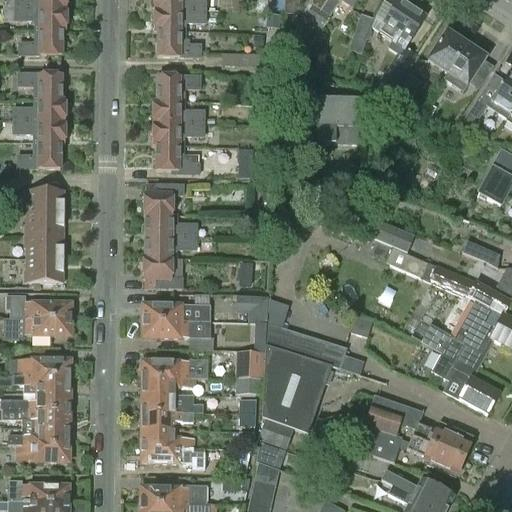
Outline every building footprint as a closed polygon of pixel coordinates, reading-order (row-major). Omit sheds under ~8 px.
[(23,0),(14,0),(14,12),(65,12),(65,0),(23,0)] [(152,0),(153,13),(204,14),(204,2),(184,1),(183,0),(152,0)] [(283,0),(283,17),(296,17),(296,0),(283,0)] [(303,21),(311,27),(328,0),(312,0),(309,6),(311,8),(303,21)] [(328,0),(311,27),(320,32),(338,5),(351,13),(359,0),(328,0)] [(383,26),(377,35),(390,44),(386,51),(397,58),(402,50),(403,51),(423,21),(397,4),(382,26),(383,26)] [(14,12),(14,26),(34,27),(34,34),(61,34),(61,35),(65,35),(65,12),(14,12)] [(152,37),(156,37),(183,38),(183,26),(203,27),(204,14),(153,13),(152,37)] [(279,17),(267,16),(266,30),(278,31),(279,17)] [(347,53),(360,58),(373,22),(359,18),(347,53)] [(18,48),(18,59),(60,59),(61,35),(61,34),(34,34),(34,48),(18,48)] [(426,64),(446,77),(464,48),(455,42),(454,39),(450,37),(447,37),(445,35),(426,64)] [(183,38),(156,37),(156,61),(199,61),(199,49),(183,49),(183,38)] [(253,38),(253,49),(262,49),(262,38),(253,38)] [(446,77),(442,83),(462,95),(465,90),(484,61),(482,60),(481,57),(477,54),(474,54),(464,48),(446,77)] [(397,58),(374,93),(385,100),(413,57),(403,51),(402,50),(397,58)] [(222,57),(222,69),(260,69),(260,57),(222,57)] [(288,57),(285,67),(308,75),(311,65),(288,57)] [(493,77),(459,128),(471,133),(490,104),(501,112),(497,117),(505,123),(508,117),(511,111),(511,77),(510,78),(507,76),(503,83),(493,77)] [(60,78),(17,78),(17,91),(33,91),(33,104),(60,105),(60,102),(60,78)] [(391,106),(405,111),(420,85),(408,78),(391,106)] [(156,80),(155,104),(182,104),(183,93),(198,93),(198,81),(156,80)] [(13,112),(12,126),(63,125),(64,102),(60,102),(60,105),(33,104),(33,111),(13,112)] [(309,147),(357,148),(357,103),(295,102),(295,131),(309,131),(309,147)] [(151,104),(151,127),(202,128),(202,115),(182,115),(182,104),(155,104),(151,104)] [(421,118),(429,122),(435,111),(427,107),(421,118)] [(12,126),(12,139),(33,139),(33,146),(59,147),(59,149),(63,149),(63,125),(12,126)] [(151,150),(155,150),(182,151),(182,140),(202,140),(202,128),(151,127),(151,150)] [(17,159),(16,172),(59,173),(59,149),(59,147),(33,146),(33,159),(17,159)] [(182,151),(155,150),(154,174),(181,175),(181,178),(197,178),(197,159),(182,159),(182,151)] [(237,153),(237,181),(251,181),(251,153),(237,153)] [(511,161),(500,155),(490,173),(494,175),(483,196),(501,205),(508,193),(511,194),(511,161)] [(142,220),(144,220),(175,220),(175,219),(170,219),(171,199),(181,199),(181,190),(170,190),(170,193),(161,193),(161,189),(155,189),(144,189),(144,197),(143,197),(142,220)] [(23,194),(23,218),(62,218),(63,194),(23,194)] [(268,195),(256,195),(256,204),(268,204),(268,195)] [(383,199),(377,218),(389,222),(395,203),(383,199)] [(282,211),(275,228),(298,237),(305,220),(282,211)] [(23,218),(22,238),(62,239),(62,218),(23,218)] [(144,220),(144,240),(195,241),(195,228),(175,228),(175,220),(144,220)] [(370,223),(362,241),(373,246),(374,245),(391,252),(405,258),(413,240),(370,223)] [(22,238),(22,259),(62,259),(62,239),(22,238)] [(144,240),(143,260),(174,261),(174,253),(194,254),(195,241),(144,240)] [(474,305),(453,343),(482,359),(491,343),(511,355),(511,324),(502,319),(510,305),(475,286),(474,287),(405,258),(391,252),(374,245),(373,246),(368,260),(466,302),(467,301),(474,305)] [(465,246),(460,258),(484,268),(496,274),(498,259),(465,246)] [(62,259),(22,259),(22,286),(61,287),(62,259)] [(174,261),(143,260),(142,260),(142,283),(143,283),(143,291),(159,292),(159,288),(169,288),(169,292),(180,292),(180,283),(170,282),(170,262),(174,262),(174,261)] [(238,267),(238,293),(248,293),(249,267),(238,267)] [(511,272),(504,272),(494,291),(511,300),(511,272)] [(235,299),(234,315),(247,316),(247,325),(266,326),(267,300),(235,299)] [(5,300),(4,322),(69,324),(69,307),(24,307),(24,301),(5,300)] [(141,309),(141,325),(204,326),(208,326),(208,310),(193,309),(141,309)] [(354,319),(349,337),(367,342),(372,325),(354,319)] [(69,324),(4,322),(3,339),(21,339),(69,340),(69,324)] [(141,325),(141,341),(187,343),(187,354),(212,354),(212,341),(193,341),(193,334),(204,334),(204,326),(141,325)] [(266,327),(265,348),(330,369),(387,387),(393,366),(266,327)] [(253,328),(252,355),(262,355),(263,355),(264,328),(253,328)] [(439,358),(430,376),(448,386),(443,395),(486,419),(497,397),(470,382),(474,373),(482,359),(453,343),(449,340),(439,358)] [(261,422),(263,423),(306,438),(330,369),(265,348),(261,422)] [(233,355),(233,384),(260,384),(262,384),(262,355),(252,355),(233,355)] [(7,363),(7,379),(8,379),(68,381),(69,364),(7,363)] [(140,365),(140,382),(192,383),(205,383),(205,364),(187,364),(187,366),(140,365)] [(0,379),(0,390),(12,391),(12,389),(23,389),(23,398),(35,398),(68,398),(68,381),(8,379),(8,380),(0,379)] [(140,382),(140,400),(173,401),(173,393),(192,392),(192,383),(140,382)] [(260,384),(233,384),(233,401),(260,401),(260,384)] [(0,404),(0,414),(2,414),(68,415),(68,398),(35,398),(34,405),(0,404)] [(413,434),(410,441),(462,463),(472,440),(450,431),(438,426),(435,433),(434,433),(434,435),(417,428),(422,416),(373,400),(363,429),(371,432),(394,440),(398,427),(413,434)] [(140,401),(140,417),(186,418),(192,418),(201,418),(201,408),(191,408),(191,401),(173,401),(140,401)] [(239,403),(238,417),(254,417),(254,404),(239,403)] [(0,414),(0,424),(22,424),(21,431),(68,432),(68,415),(2,414),(0,414)] [(140,417),(140,434),(172,435),(172,427),(192,427),(192,418),(186,418),(140,417)] [(254,417),(238,417),(238,430),(253,430),(254,417)] [(292,433),(263,423),(256,442),(285,452),(292,433)] [(7,440),(7,449),(16,449),(16,448),(68,449),(68,432),(21,431),(21,440),(7,440)] [(400,442),(394,440),(371,432),(367,444),(363,458),(392,467),(400,442)] [(140,434),(139,452),(191,452),(191,443),(172,442),(172,435),(140,434)] [(237,450),(251,452),(253,435),(237,435),(237,450)] [(462,463),(410,441),(405,452),(423,460),(422,462),(425,464),(424,464),(425,468),(432,471),(435,469),(436,468),(437,469),(435,472),(441,475),(443,471),(456,477),(462,463)] [(277,473),(283,455),(258,446),(255,465),(277,473)] [(68,449),(16,448),(16,449),(15,465),(67,466),(68,449)] [(235,451),(230,479),(243,481),(249,453),(235,451)] [(139,452),(139,467),(185,468),(185,461),(190,461),(191,452),(139,452)] [(379,484),(391,490),(433,511),(445,511),(452,500),(420,483),(416,491),(384,474),(379,484)] [(254,478),(252,488),(273,493),(276,483),(254,478)] [(220,481),(220,494),(240,494),(240,481),(220,481)] [(7,485),(7,506),(67,506),(67,490),(20,489),(20,485),(7,485)] [(252,488),(250,499),(271,504),(273,493),(252,488)] [(139,491),(139,507),(205,508),(205,490),(185,489),(185,492),(139,491)] [(433,511),(391,490),(386,498),(406,509),(404,511),(433,511)] [(250,499),(247,510),(256,511),(268,511),(271,504),(250,499)]
